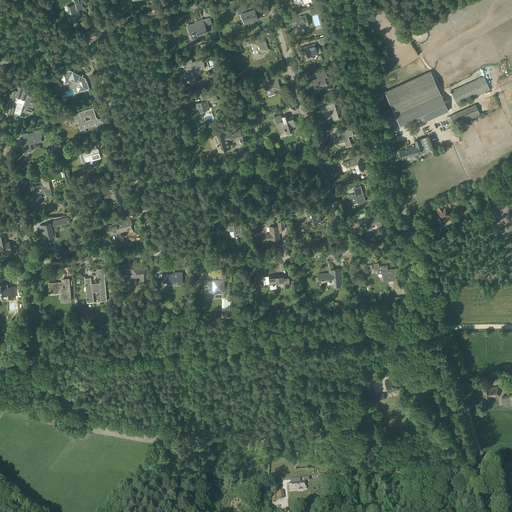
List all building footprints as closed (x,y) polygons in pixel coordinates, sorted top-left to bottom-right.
[(75,4),(67,6),(70,16),(71,21),(71,22),(80,19),(77,9),(83,7),(82,2),(80,2),(79,0),(74,0),(75,4)] [(135,0),(129,4),(133,9),(139,4),(136,0),(135,0)] [(239,7),(245,23),(258,19),(252,3),(239,7)] [(305,15),(290,20),(292,25),(297,23),(298,28),(308,25),(305,15)] [(195,23),(187,26),(190,34),(197,32),(198,35),(207,33),(204,26),(211,24),(209,18),(194,22),(195,23)] [(328,36),(318,39),(320,44),(329,41),(328,36)] [(251,42),(256,56),(262,54),(262,52),(268,50),(264,38),(251,42)] [(314,44),(299,49),(300,54),(305,52),(307,57),(317,54),(314,44)] [(191,59),(183,61),(185,67),(184,68),(186,74),(184,74),(186,80),(188,80),(189,84),(198,82),(196,76),(194,76),(192,72),(205,68),(202,58),(192,62),(191,59)] [(61,77),(63,84),(67,82),(69,78),(72,80),(73,84),(76,83),(76,82),(79,83),(78,85),(79,88),(80,91),(88,88),(86,81),(85,82),(85,80),(85,79),(79,76),(78,73),(76,72),(75,74),(69,70),(69,72),(67,72),(67,71),(61,73),(63,77),(61,77)] [(312,80),(315,88),(327,85),(325,78),(327,77),(325,71),(320,73),(320,72),(316,74),(317,78),(312,80)] [(430,71),(384,92),(395,115),(440,94),(430,71)] [(486,81),(492,78),(489,71),(483,74),(486,81)] [(263,80),(268,95),(274,93),(274,90),(279,88),(276,76),(263,80)] [(451,91),(457,105),(490,90),(484,76),(451,91)] [(9,113),(14,115),(14,114),(25,117),(27,111),(31,113),(35,100),(31,99),(32,96),(27,95),(29,90),(19,87),(18,92),(13,90),(10,101),(14,102),(13,107),(11,107),(9,113)] [(202,102),(195,104),(198,114),(203,112),(202,111),(209,109),(207,100),(212,99),(211,94),(205,96),(206,101),(202,102)] [(395,115),(399,124),(417,116),(421,123),(448,110),(440,94),(395,115)] [(321,107),(324,116),(331,114),(333,120),(339,119),(334,104),(338,103),(337,99),(327,102),(328,105),(321,107)] [(449,116),(454,127),(480,115),(475,104),(449,116)] [(73,114),(75,121),(78,120),(80,127),(82,126),(83,129),(95,125),(96,127),(103,125),(101,118),(96,120),(93,108),(73,114)] [(279,115),(274,116),(276,123),(277,123),(279,130),(285,129),(286,133),(287,133),(291,132),(292,132),(291,128),(295,126),(293,117),(288,119),(287,114),(281,116),(281,117),(280,117),(279,115)] [(339,138),(336,139),(337,143),(342,142),(344,141),(345,145),(345,147),(351,145),(350,142),(348,136),(353,135),(351,127),(348,127),(337,131),(339,138)] [(24,140),(17,141),(19,148),(21,147),(22,152),(32,150),(30,145),(42,142),(41,137),(42,137),(40,129),(34,131),(34,133),(28,134),(28,132),(22,134),(24,140)] [(213,136),(217,150),(229,146),(227,140),(241,136),(239,129),(225,133),(225,132),(213,136)] [(400,151),(402,159),(410,156),(410,157),(423,153),(423,151),(432,148),(428,137),(414,141),(416,145),(407,148),(407,149),(400,151)] [(91,150),(79,154),(82,164),(85,163),(83,157),(89,155),(91,161),(100,158),(97,149),(91,150)] [(341,164),(344,171),(356,167),(358,173),(364,172),(359,158),(364,157),(363,154),(353,157),(354,160),(341,164)] [(33,186),(35,195),(43,193),(43,194),(51,192),(49,181),(50,181),(49,176),(41,178),(42,184),(33,186)] [(355,194),(348,196),(350,204),(357,202),(358,204),(366,201),(361,186),(357,187),(358,190),(354,191),(355,194)] [(103,192),(105,198),(112,195),(113,201),(122,198),(118,187),(110,189),(110,190),(103,192)] [(440,205),(436,207),(438,210),(437,210),(439,214),(439,215),(440,217),(441,217),(441,218),(451,213),(448,209),(446,203),(445,203),(440,205)] [(306,212),(307,217),(309,217),(310,215),(311,215),(314,222),(313,222),(314,223),(315,223),(315,222),(317,221),(318,223),(320,222),(321,222),(321,221),(320,217),(320,216),(320,214),(319,214),(318,213),(324,211),(323,207),(306,212)] [(365,222),(368,230),(372,229),(370,224),(376,222),(378,227),(382,225),(378,213),(367,217),(369,221),(365,222)] [(50,223),(39,226),(41,231),(44,230),(46,238),(50,238),(53,237),(53,234),(51,228),(70,224),(68,218),(50,222),(50,223)] [(131,219),(107,226),(110,234),(132,228),(130,224),(132,223),(131,219)] [(225,223),(226,229),(229,229),(229,231),(233,231),(234,237),(236,237),(236,238),(237,237),(242,236),(240,221),(225,223)] [(270,234),(265,235),(266,240),(269,240),(279,239),(279,233),(278,230),(281,229),(284,229),(283,222),(278,223),(278,226),(269,227),(270,234)] [(0,252),(11,250),(9,242),(6,243),(4,235),(0,235),(0,252)] [(378,263),(373,264),(374,270),(378,270),(378,274),(383,273),(383,281),(396,280),(395,269),(388,270),(387,265),(379,266),(378,263)] [(133,269),(123,269),(123,275),(133,275),(133,277),(140,277),(142,277),(143,280),(148,280),(147,267),(132,268),(133,269)] [(84,278),(86,303),(93,302),(92,290),(100,289),(101,301),(106,301),(104,269),(97,269),(98,280),(100,279),(100,283),(91,284),(90,278),(84,278)] [(318,275),(318,281),(334,279),(334,287),(340,287),(339,270),(329,270),(329,274),(318,275)] [(162,273),(163,282),(167,282),(167,285),(172,285),(172,282),(178,281),(178,284),(182,284),(182,272),(177,272),(177,274),(167,274),(167,273),(162,273)] [(205,287),(205,288),(205,293),(206,293),(206,295),(207,296),(210,296),(211,295),(211,293),(213,293),(213,292),(223,292),(223,280),(225,280),(225,272),(218,272),(218,280),(213,280),(213,282),(205,282),(205,287)] [(264,276),(263,277),(264,277),(264,284),(265,284),(269,284),(269,285),(276,284),(284,284),(284,286),(290,286),(289,276),(283,276),(283,275),(268,276),(264,277),(264,276)] [(49,291),(48,292),(48,294),(50,294),(50,292),(60,292),(61,302),(64,301),(70,301),(69,286),(68,281),(68,279),(62,280),(62,282),(48,283),(49,291)] [(0,284),(0,295),(7,295),(8,298),(15,298),(14,287),(7,287),(7,285),(0,284)] [(511,371),(502,373),(503,379),(511,377),(511,371)] [(385,382),(387,393),(399,390),(396,379),(385,382)] [(483,389),(484,400),(489,399),(489,398),(498,397),(497,387),(488,388),(483,389)] [(502,397),(501,397),(503,406),(511,405),(511,394),(502,396),(502,397)] [(70,421),(79,423),(81,415),(69,413),(68,419),(71,419),(70,421)] [(303,482),(289,483),(290,490),(304,489),(303,482)]
